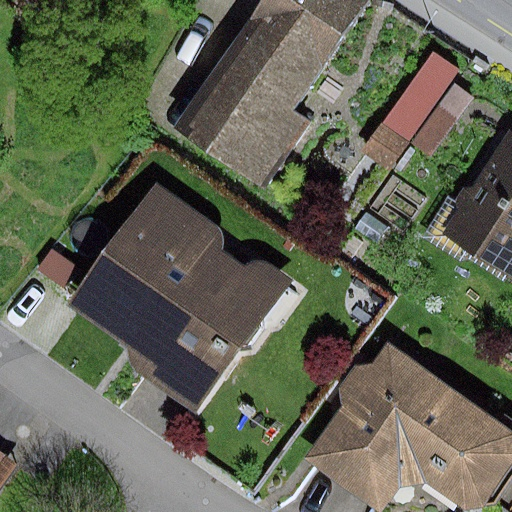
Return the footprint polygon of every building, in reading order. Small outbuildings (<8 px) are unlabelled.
[(94,0),(46,0),(80,22),(94,0)] [(382,0),(269,0),(184,130),(278,192),(318,131),(303,121),(382,0)] [(464,68),(437,50),(368,152),(395,170),(464,68)] [(458,87),(418,147),(438,161),(479,100),(458,87)] [(511,137),(482,187),(470,183),(457,200),(461,214),(449,234),(511,273),(511,137)] [(295,284),(162,190),(72,317),(205,410),(295,284)] [(511,428),(394,345),(316,464),(380,511),(395,511),(419,480),(465,511),(494,511),(511,480),(511,428)] [(0,468),(10,455),(0,447),(0,468)]
